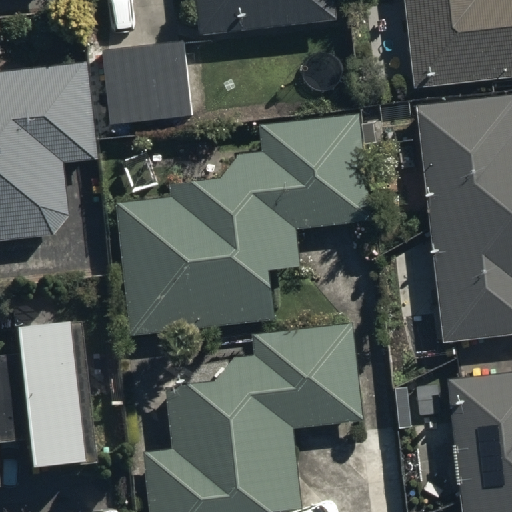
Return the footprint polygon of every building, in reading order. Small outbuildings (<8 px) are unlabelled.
[(192,0),(197,38),(329,23),(326,0),(192,0)] [(511,0),(406,0),(414,84),(511,73),(511,0)] [(186,39),(105,45),(110,118),(191,112),(186,39)] [(79,66),(0,74),(0,244),(45,240),(62,219),(56,167),(89,163),(79,66)] [(511,86),(415,98),(441,340),(511,332),(511,86)] [(168,203),(115,208),(128,338),(266,324),(261,274),(291,271),(287,230),(360,223),(350,120),(254,130),(257,156),(231,160),(215,185),(167,190),(168,203)] [(225,391),(161,399),(167,452),(139,455),(145,511),(291,511),(282,432),(353,424),(342,328),(245,339),(247,362),(222,365),(225,391)] [(13,363),(0,364),(0,453),(24,451),(27,479),(87,473),(71,334),(11,340),(13,363)] [(511,511),(511,363),(446,371),(462,511),(511,511)]
